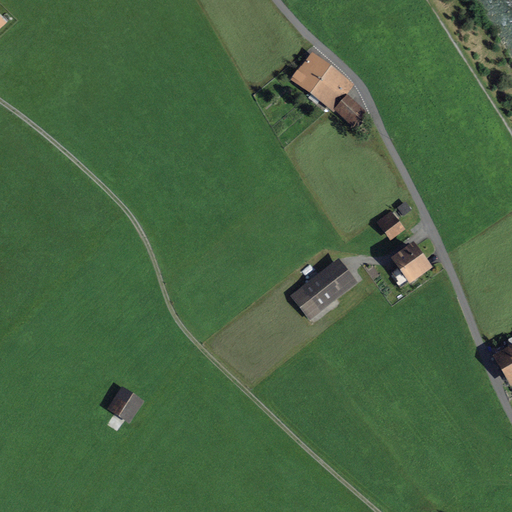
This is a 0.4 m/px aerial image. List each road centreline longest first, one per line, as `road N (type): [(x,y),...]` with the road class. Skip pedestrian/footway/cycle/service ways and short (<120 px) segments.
road 1 (track): [(0,100),(133,218),(186,332),(379,511)]
road 2 (residential): [(276,0),(367,97),(511,415)]
